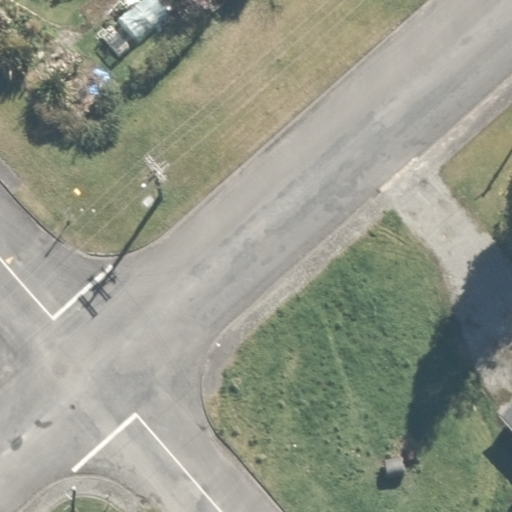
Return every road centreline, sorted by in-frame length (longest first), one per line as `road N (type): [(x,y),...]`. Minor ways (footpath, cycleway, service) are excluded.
road 1 (residential): [(91,367),(506,0)]
road 2 (residential): [(91,367),(218,511)]
road 3 (residential): [(0,262),(91,367)]
road 4 (residential): [(0,448),(91,367)]
